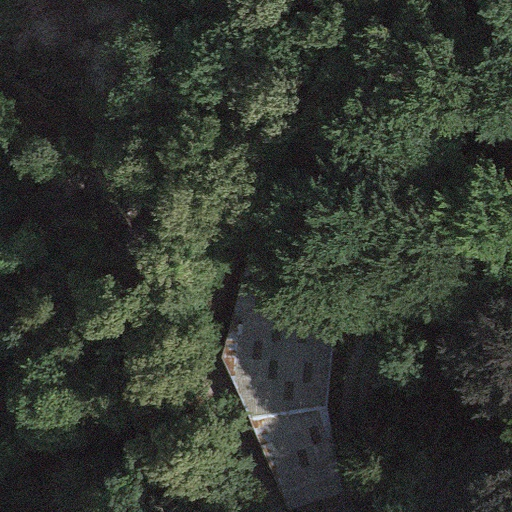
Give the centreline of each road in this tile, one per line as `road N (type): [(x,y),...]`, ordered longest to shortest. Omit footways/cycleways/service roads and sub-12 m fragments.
road 1 (track): [(423,0),(413,80),(353,152),(248,229),(218,293),(223,409),(284,511)]
road 2 (track): [(353,511),(358,368),(389,303),(511,226)]
